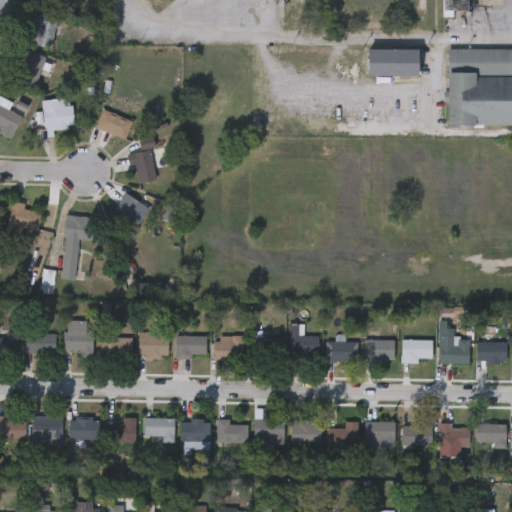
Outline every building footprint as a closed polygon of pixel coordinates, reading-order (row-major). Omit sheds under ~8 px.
[(58,0),(58,8),(38,8),(38,0),(58,0)] [(502,0),(443,0),(443,10),(503,10),(502,0)] [(56,17),(51,47),(32,43),(37,13),(56,17)] [(417,45),(417,72),(367,72),(367,45),(417,45)] [(511,122),(447,122),(447,45),(511,45),(511,122)] [(15,76),(29,49),(46,58),(33,85),(15,76)] [(11,139),(0,133),(0,130),(1,127),(0,126),(0,96),(12,102),(8,110),(21,116),(11,139)] [(42,99),(63,98),(64,105),(72,104),(74,129),(44,130),(42,99)] [(131,120),(124,138),(95,126),(102,108),(131,120)] [(358,234),(383,234),(383,144),(358,144),(358,234)] [(410,234),(436,235),(436,144),(410,144),(410,234)] [(493,145),(466,145),(466,235),(493,235),(493,145)] [(159,162),(153,163),(155,179),(134,182),(129,153),(157,149),(159,162)] [(141,202),(125,227),(109,217),(124,192),(141,202)] [(13,202),(41,210),(35,231),(7,223),(13,202)] [(93,240),(79,239),(77,279),(61,278),(64,215),(93,217),(93,240)] [(275,302),(275,277),(196,277),(195,302),(275,302)] [(280,304),(368,304),(368,278),(280,278),(280,304)] [(511,306),(511,281),(375,280),(375,305),(511,306)] [(87,320),(87,331),(92,331),(92,350),(65,350),(65,320),(87,320)] [(318,336),(318,356),(288,356),(288,323),(304,323),(304,336),(318,336)] [(0,332),(18,332),(18,355),(0,355),(0,332)] [(55,354),(25,354),(25,332),(55,332),(55,354)] [(280,332),(280,354),(252,354),(252,332),(280,332)] [(139,357),(139,334),(170,334),(170,357),(139,357)] [(206,335),(206,356),(175,356),(175,335),(206,335)] [(213,359),(213,335),(242,335),(242,359),(213,359)] [(101,356),(101,336),(131,336),(131,356),(101,356)] [(438,363),(438,336),(469,336),(469,363),(438,363)] [(393,339),(393,361),(363,361),(363,339),(393,339)] [(401,361),(401,339),(431,339),(431,361),(401,361)] [(325,360),(325,340),(354,340),(354,360),(325,360)] [(505,341),(505,362),(476,362),(476,341),(505,341)] [(25,439),(0,439),(0,415),(25,415),(25,439)] [(32,439),(32,415),(62,415),(62,439),(32,439)] [(135,416),(135,442),(106,442),(106,424),(121,424),(121,416),(135,416)] [(173,417),(173,441),(162,441),(162,437),(143,437),(143,417),(173,417)] [(98,418),(98,439),(69,439),(69,418),(98,418)] [(216,442),(216,418),(230,418),(230,424),(247,424),(247,442),(216,442)] [(254,418),(283,418),(283,443),(254,443),(254,418)] [(209,419),(209,444),(180,444),(180,419),(209,419)] [(320,443),(291,443),(291,420),(320,420),(320,443)] [(394,420),(394,447),(364,447),(364,420),(394,420)] [(329,446),(329,424),(357,424),(357,446),(329,446)] [(431,445),(401,445),(401,424),(431,424),(431,445)] [(438,446),(438,424),(468,424),(468,446),(438,446)] [(505,443),(476,443),(476,424),(505,424),(505,443)] [(71,511),(71,502),(91,502),(91,508),(98,508),(98,511),(71,511)] [(271,503),(271,511),(261,511),(261,503),(271,503)]
